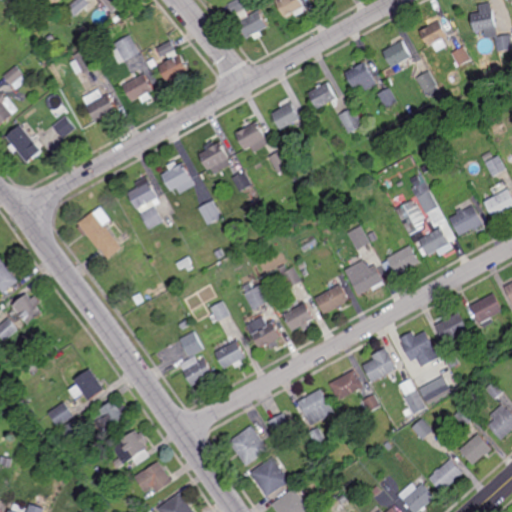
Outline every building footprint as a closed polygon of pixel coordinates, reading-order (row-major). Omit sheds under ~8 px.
[(74,17),(67,9),(78,0),(86,0),(90,4),(74,17)] [(128,0),(129,1),(114,14),(112,11),(111,13),(108,9),(109,8),(103,0),(128,0)] [(249,16),(260,11),(269,28),(261,32),(264,37),(256,41),(253,37),(249,39),(235,15),(229,5),(237,0),(244,0),(249,7),(245,9),(249,16)] [(296,17),(294,14),(286,18),(276,0),(300,0),(307,11),(296,17)] [(499,37),(511,35),(511,40),(511,50),(499,53),(496,39),(487,40),(487,38),(477,40),(473,15),(482,13),(480,6),(493,4),(499,37)] [(448,47),(438,53),(434,46),(430,49),(423,36),(425,35),(423,32),(430,28),(430,27),(440,21),(449,38),(444,40),(448,47)] [(81,36),(78,30),(84,26),(88,32),(81,36)] [(51,43),(47,39),(52,35),(56,40),(51,43)] [(141,54),(126,63),(125,60),(119,63),(113,52),(118,49),(115,44),(131,35),(141,54)] [(180,56),(182,55),(191,71),(185,74),(187,79),(180,84),(177,79),(169,83),(160,66),(171,60),(168,54),(162,58),(157,49),(172,42),(180,56)] [(393,70),(384,53),(394,48),(394,47),(403,42),(413,59),(393,70)] [(461,68),(453,54),(465,47),(473,61),(461,68)] [(85,74),(83,72),(77,75),(71,63),(76,60),(74,57),(90,48),(100,66),(85,74)] [(378,86),(364,93),(360,87),(358,88),(359,90),(357,92),(347,73),(355,69),(354,66),(358,64),(359,67),(366,64),(378,86)] [(18,90),(14,85),(13,86),(4,76),(18,66),(26,76),(25,77),(28,81),(18,90)] [(440,93),(430,98),(427,93),(425,93),(417,79),(430,72),(438,86),(437,87),(440,93)] [(153,100),(144,105),(141,99),(134,104),(124,87),(146,74),(155,91),(150,94),(153,100)] [(338,100),(319,110),(310,94),(319,89),(318,87),(321,85),(322,87),(329,83),(338,100)] [(387,110),(378,95),(390,89),(398,103),(387,110)] [(104,98),(109,95),(119,112),(113,115),(115,119),(108,123),(105,119),(97,124),(88,108),(88,107),(84,99),(100,90),(104,98)] [(21,110),(15,115),(15,116),(0,129),(0,97),(3,94),(7,99),(10,97),(21,110)] [(296,111),(298,113),(297,114),(301,120),(282,131),(273,115),(282,110),(279,105),(290,99),(296,111)] [(350,134),(340,116),(354,108),(364,127),(350,134)] [(64,140),(54,127),(67,116),(77,129),(64,140)] [(252,125),(258,122),(270,144),(254,154),(251,148),(246,151),(236,134),(245,129),(243,125),(250,121),(252,125)] [(46,154),(31,166),(19,151),(15,154),(9,147),(13,144),(7,137),(22,125),(46,154)] [(215,146),(220,143),(230,160),(229,161),(232,166),(215,176),(212,170),(208,172),(199,156),(207,151),(205,147),(213,142),(215,146)] [(279,175),(270,157),(282,151),(292,168),(279,175)] [(449,163),(446,157),(452,154),(456,160),(449,163)] [(493,177),(485,162),(499,155),(507,170),(493,177)] [(178,166),(182,164),(182,165),(184,164),(196,185),(181,193),(177,187),(171,191),(162,176),(171,171),(168,167),(176,163),(178,166)] [(241,192),(234,179),(246,172),(253,185),(241,192)] [(451,242),(455,248),(445,253),(446,255),(444,256),(443,255),(441,256),(438,251),(430,255),(421,239),(426,236),(422,229),(415,233),(420,240),(416,243),(396,208),(398,207),(394,201),(398,199),(402,206),(413,200),(416,205),(418,204),(426,219),(424,220),(426,224),(433,221),(429,214),(427,214),(418,197),(417,198),(412,188),(415,187),(411,180),(421,174),(457,239),(451,242)] [(153,188),(155,186),(160,196),(159,196),(162,202),(142,212),(140,207),(138,208),(129,191),(137,187),(136,185),(149,179),(153,188)] [(507,189),(508,188),(511,195),(511,209),(495,219),(484,201),(494,196),(490,189),(503,181),(507,189)] [(209,225),(199,207),(214,200),(223,217),(209,225)] [(150,228),(142,213),(157,205),(165,220),(150,228)] [(485,224),(474,230),(473,228),(461,235),(450,218),(459,213),(457,211),(462,208),(464,211),(474,205),(485,224)] [(124,246),(123,248),(119,252),(118,251),(110,257),(102,248),(100,249),(88,233),(85,235),(78,226),(81,224),(79,222),(95,209),(124,246)] [(356,228),(360,226),(370,243),(357,250),(347,233),(352,231),(350,228),(355,226),(356,228)] [(371,243),(365,230),(371,227),(377,239),(371,243)] [(397,275),(393,268),(386,271),(382,264),(388,260),(387,258),(410,245),(419,262),(397,275)] [(219,258),(215,252),(222,248),(226,254),(219,258)] [(8,292),(3,287),(1,289),(0,287),(0,255),(2,254),(23,279),(8,292)] [(194,267),(189,270),(187,265),(180,269),(177,263),(189,256),(193,262),(191,263),(194,267)] [(371,267),(375,264),(384,281),(383,282),(385,284),(373,291),(372,288),(359,295),(345,270),(364,260),(371,267)] [(288,270),(295,267),(303,282),(289,289),(278,268),(285,265),(288,270)] [(219,267),(220,267),(221,267),(222,268),(222,269),(223,270),(223,271),(223,272),(223,273),(222,273),(221,274),(221,275),(220,275),(219,275),(218,275),(217,275),(216,275),(216,274),(215,273),(214,271),(214,270),(215,269),(215,268),(216,267),(218,267),(219,267)] [(304,278),(300,271),(305,268),(309,275),(304,278)] [(254,288),(260,284),(270,302),(254,310),(245,293),(246,292),(243,287),(251,283),(254,288)] [(325,314),(316,298),(341,284),(351,300),(325,314)] [(35,297),(38,294),(44,301),(40,304),(46,311),(32,324),(30,321),(26,324),(15,311),(19,308),(16,304),(31,292),(35,297)] [(139,304),(134,296),(141,292),(146,300),(139,304)] [(481,323),(472,305),(496,292),(505,310),(481,323)] [(219,322),(218,321),(214,323),(211,316),(214,314),(211,307),(224,301),(232,315),(219,322)] [(312,326),(305,330),(302,326),(293,331),(284,315),(306,303),(314,319),(309,322),(312,326)] [(446,342),(436,324),(460,311),(470,329),(446,342)] [(268,323),(273,320),(283,337),(278,340),(280,345),(272,349),(269,344),(261,348),(248,325),(264,316),(268,323)] [(6,340),(0,332),(0,326),(11,317),(20,329),(6,340)] [(184,329),(180,324),(188,319),(191,325),(184,329)] [(441,357),(423,367),(418,358),(412,361),(400,338),(414,331),(416,336),(426,330),(441,357)] [(199,362),(206,359),(215,376),(206,381),(209,386),(202,389),(200,385),(193,388),(182,364),(192,359),(182,340),(195,332),(206,352),(197,357),(199,362)] [(244,364),(237,368),(234,364),(226,369),(217,352),(238,340),(247,357),(242,360),(244,364)] [(389,354),(390,353),(399,371),(396,373),(394,377),(396,382),(392,384),(388,376),(374,384),(364,367),(375,361),(373,357),(387,349),(389,354)] [(451,369),(444,355),(454,350),(461,364),(451,369)] [(101,380),(102,379),(104,383),(103,384),(107,389),(90,400),(85,392),(77,398),(71,388),(78,383),(75,379),(92,367),(101,380)] [(365,386),(340,399),(331,383),(343,376),(343,375),(347,373),(348,374),(356,369),(365,386)] [(425,399),(414,377),(424,372),(435,394),(425,399)] [(420,389),(428,405),(453,392),(445,376),(420,389)] [(417,390),(418,389),(427,407),(414,414),(405,397),(407,396),(400,384),(411,378),(417,390)] [(496,400),(486,388),(495,381),(504,392),(496,400)] [(313,426),(299,401),(323,388),(336,413),(313,426)] [(371,412),(364,400),(375,394),(382,406),(371,412)] [(399,411),(393,399),(399,397),(404,409),(399,411)] [(128,409),(124,412),(130,421),(114,431),(112,428),(104,433),(94,417),(101,412),(100,410),(116,399),(118,402),(122,399),(128,409)] [(60,427),(51,413),(65,403),(75,416),(60,427)] [(507,410),(509,408),(511,411),(511,431),(502,440),(489,425),(495,420),(491,415),(503,405),(507,410)] [(465,427),(455,415),(465,406),(475,418),(465,427)] [(407,417),(404,411),(410,408),(413,413),(407,417)] [(292,426),(296,423),(300,430),(281,441),(270,421),(284,412),(292,426)] [(72,442),(62,429),(78,418),(87,430),(72,442)] [(424,440),(412,427),(422,418),(434,430),(424,440)] [(248,466),(230,442),(253,425),(270,449),(248,466)] [(317,445),(310,432),(320,427),(326,441),(317,445)] [(139,433),(143,431),(150,441),(147,444),(149,447),(147,449),(152,456),(139,465),(134,458),(120,468),(115,461),(120,458),(112,447),(137,430),(139,433)] [(486,456),(485,455),(474,465),(461,450),(479,433),(493,450),(486,456)] [(388,451),(384,445),(388,442),(392,447),(388,451)] [(11,468),(4,466),(7,456),(14,458),(11,468)] [(268,497),(251,473),(274,457),(291,480),(268,497)] [(465,472),(443,492),(430,477),(435,473),(435,472),(438,469),(439,469),(452,458),(465,472)] [(166,468),(165,469),(174,481),(158,492),(155,488),(147,493),(136,476),(145,470),(146,470),(160,461),(163,466),(164,465),(166,468)] [(357,470),(354,466),(359,462),(362,465),(357,470)] [(91,487),(88,483),(94,478),(97,482),(91,487)] [(436,497),(426,506),(427,508),(423,511),(422,510),(420,511),(414,511),(400,494),(413,483),(417,488),(424,483),(436,497)] [(377,496),(372,491),(378,486),(382,492),(377,496)] [(277,511),(272,504),(295,487),(313,511),(277,511)] [(160,511),(158,509),(181,492),(196,511),(160,511)] [(343,503),(339,498),(344,494),(348,499),(343,503)]
